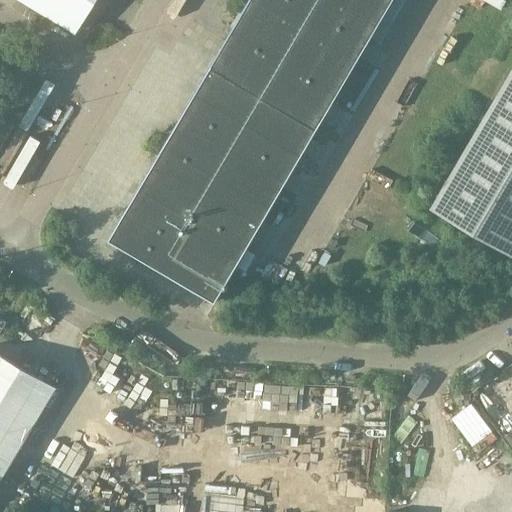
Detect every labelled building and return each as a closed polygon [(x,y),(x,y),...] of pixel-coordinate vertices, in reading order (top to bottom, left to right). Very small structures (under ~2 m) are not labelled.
[(18,0),(70,31),(88,0),(18,0)] [(225,39),(107,239),(214,301),(331,101),(380,17),(388,3),(390,0),(248,0),(225,39)] [(511,256),(511,69),(510,69),(428,207),(511,256)] [(427,218),(421,226),(435,236),(441,228),(427,218)] [(113,342),(102,360),(121,372),(133,354),(113,342)] [(0,479),(56,387),(0,354),(0,479)] [(147,357),(138,379),(160,388),(169,366),(147,357)] [(304,388),(302,377),(285,379),(287,390),(304,388)] [(157,409),(169,387),(161,383),(149,404),(157,409)] [(205,405),(179,405),(178,438),(228,439),(229,395),(216,395),(217,385),(206,385),(205,405)] [(237,446),(252,448),(254,436),(239,434),(237,446)] [(335,446),(333,464),(353,466),(354,458),(371,460),(372,450),(335,446)] [(423,457),(419,484),(431,486),(435,459),(423,457)] [(511,511),(511,469),(510,467),(464,500),(472,511),(511,511)] [(133,494),(192,498),(193,483),(134,480),(133,494)] [(322,498),(311,499),(311,511),(351,511),(351,501),(344,501),(344,491),(322,491),(322,498)] [(432,511),(433,497),(421,496),(420,511),(432,511)]
